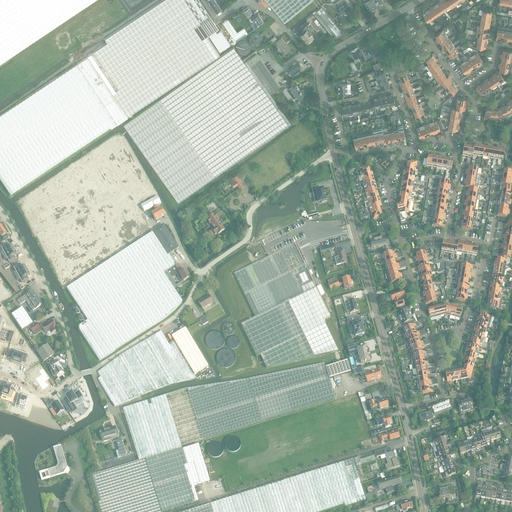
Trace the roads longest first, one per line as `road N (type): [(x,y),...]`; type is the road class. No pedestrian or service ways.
road 1 (unclassified): [(80,374),(176,316),(204,270),(248,237),(253,207),(333,152)]
road 2 (unclassified): [(78,374),(47,291),(0,209)]
road 3 (tertiary): [(402,407),(354,232)]
road 4 (residential): [(416,148),(390,73),(434,48)]
